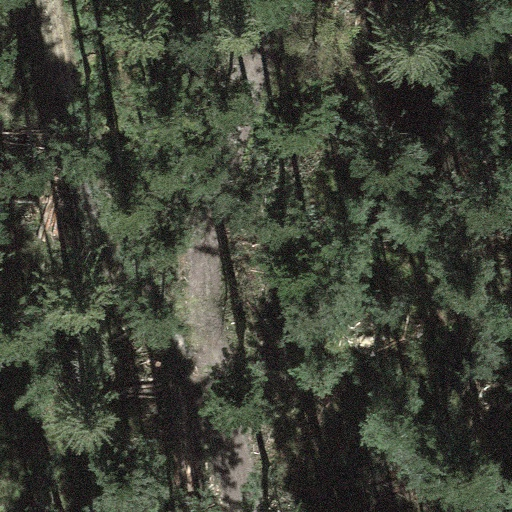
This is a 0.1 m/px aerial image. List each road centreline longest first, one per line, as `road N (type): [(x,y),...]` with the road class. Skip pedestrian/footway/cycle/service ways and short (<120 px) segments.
road 1 (track): [(289,0),(236,109),(207,256),(216,398),(242,511)]
road 2 (track): [(216,398),(182,356),(126,249),(58,55),(50,0)]
